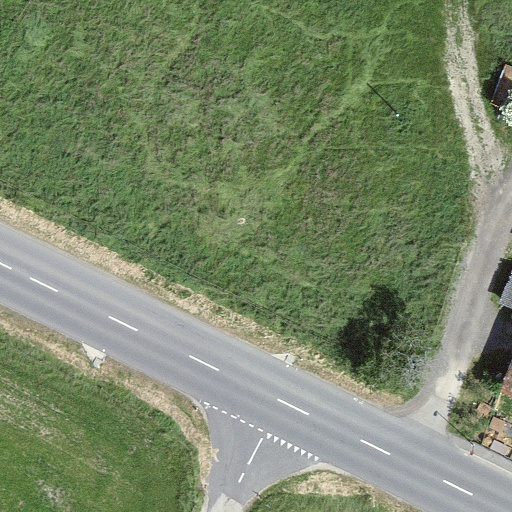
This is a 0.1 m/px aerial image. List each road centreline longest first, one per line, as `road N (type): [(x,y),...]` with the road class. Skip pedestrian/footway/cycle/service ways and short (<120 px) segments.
road 1 (secondary): [(0,266),(503,511)]
road 2 (track): [(286,404),(222,511)]
